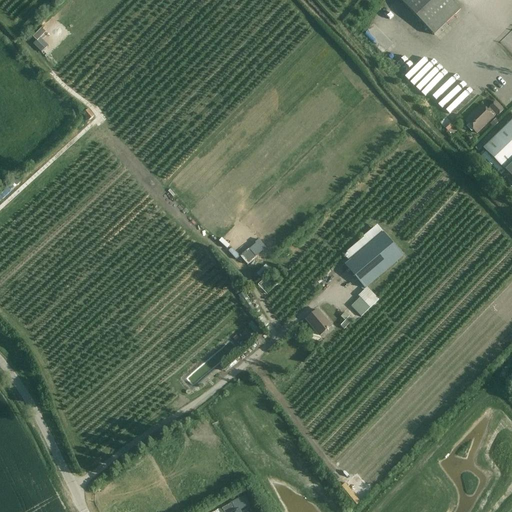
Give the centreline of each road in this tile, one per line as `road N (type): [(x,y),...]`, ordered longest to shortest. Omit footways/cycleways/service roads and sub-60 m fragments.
road 1 (residential): [(252,361),(72,487)]
road 2 (track): [(355,498),(252,361)]
road 3 (unknown): [(395,0),(388,37),(412,50),(452,42),(490,16)]
